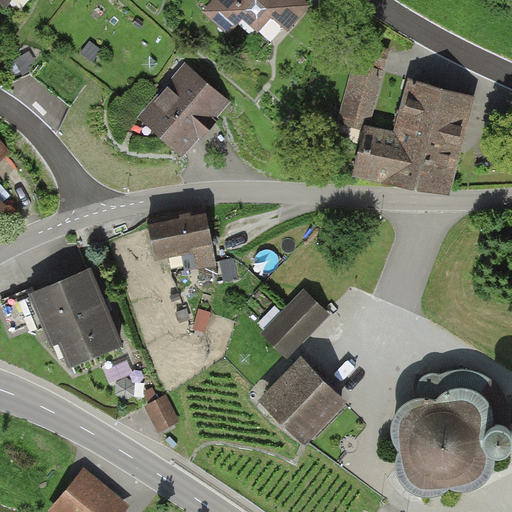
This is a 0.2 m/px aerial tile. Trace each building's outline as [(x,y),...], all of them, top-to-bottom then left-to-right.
[(14,0),(0,0),(0,6),(7,11),(14,0)] [(322,4),(317,0),(226,0),(215,14),(247,40),(255,30),(283,52),(322,4)] [(194,61),(147,122),(191,155),(238,95),(194,61)] [(463,195),(485,99),(420,85),(409,135),(382,128),(395,71),(362,63),(347,128),(377,135),(369,173),(463,195)] [(0,173),(18,154),(0,138),(0,173)] [(0,228),(15,215),(0,199),(0,228)] [(222,215),(154,224),(159,259),(193,255),(196,278),(229,274),(222,215)] [(93,272),(36,295),(70,375),(126,351),(93,272)] [(304,294),(262,338),(283,359),(326,314),(304,294)] [(342,399),(303,363),(267,399),(306,438),(342,399)] [(509,446),(511,440),(511,437),(507,430),(510,421),(509,408),(503,393),(493,382),(479,374),(457,371),(442,378),(430,375),(419,384),(423,398),(405,403),(396,417),(395,436),(402,449),(398,467),(407,485),(424,492),(439,491),(450,484),(468,488),(480,482),(492,469),(494,460),(493,450),(503,451),(509,446)] [(127,511),(131,507),(83,469),(48,511),(127,511)]
